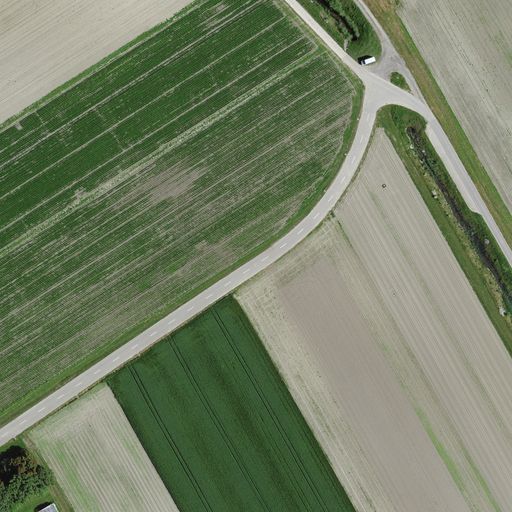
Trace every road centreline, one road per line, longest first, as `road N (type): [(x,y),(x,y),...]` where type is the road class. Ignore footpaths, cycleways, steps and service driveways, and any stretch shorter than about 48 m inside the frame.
road 1 (unclassified): [(0,437),(294,235),(344,177),(374,82)]
road 2 (track): [(511,265),(420,107),(374,82)]
road 3 (track): [(420,107),(355,0)]
